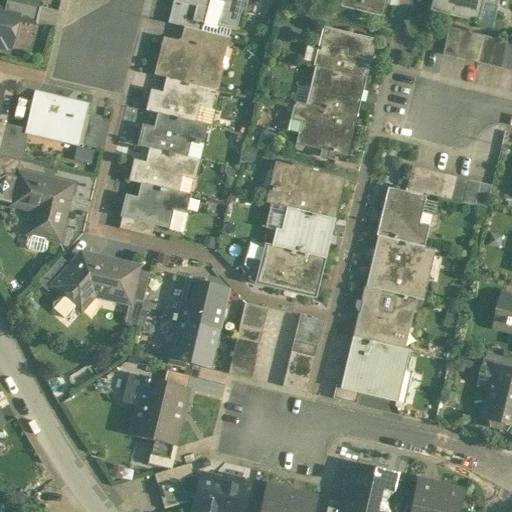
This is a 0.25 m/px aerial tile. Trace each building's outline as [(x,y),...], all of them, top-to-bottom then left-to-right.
[(5,0),(3,11),(0,9),(0,48),(1,49),(5,47),(10,48),(17,20),(36,25),(40,7),(9,0),(5,0)] [(173,0),(173,2),(195,7),(190,29),(218,36),(220,28),(236,32),(243,0),(173,0)] [(342,0),(341,8),(381,18),(385,0),(342,0)] [(434,0),(432,12),(480,24),(485,4),(498,7),(500,0),(434,0)] [(185,28),(190,29),(195,7),(173,2),(168,24),(185,28)] [(190,29),(185,28),(182,41),(220,50),(226,46),(228,38),(218,36),(190,29)] [(375,40),(323,28),(314,67),(315,67),(366,80),(375,40)] [(462,31),(451,28),(444,55),(456,58),(462,31)] [(474,34),(462,31),(456,58),(468,61),(474,34)] [(486,37),(474,34),(468,61),(479,63),(486,37)] [(486,37),(479,63),(491,66),(497,39),(486,37)] [(509,42),(497,39),(491,66),(503,69),(509,42)] [(220,50),(182,41),(177,44),(164,41),(156,76),(170,80),(215,91),(220,71),(216,64),(219,50),(220,50)] [(511,42),(509,42),(503,69),(511,71),(511,42)] [(366,80),(315,67),(309,93),(314,94),(312,106),(306,105),(306,106),(356,118),(366,80)] [(215,91),(170,80),(166,96),(151,92),(147,112),(161,115),(195,123),(195,122),(199,107),(211,110),(215,91)] [(85,106),(36,95),(27,133),(76,145),(85,106)] [(306,106),(305,106),(296,145),(347,157),(356,118),(306,106)] [(195,123),(161,115),(157,131),(143,127),(138,147),(152,150),(153,150),(187,158),(187,157),(190,142),(194,143),(194,144),(197,145),(198,143),(202,144),(207,125),(195,122),(195,123)] [(102,119),(88,116),(81,146),(95,149),(102,119)] [(0,149),(0,155),(21,161),(26,138),(23,138),(25,129),(6,124),(0,149)] [(187,158),(153,150),(152,150),(149,166),(135,162),(130,182),(144,185),(178,193),(178,192),(182,177),(194,180),(198,160),(187,157),(187,158)] [(21,161),(0,155),(0,179),(6,176),(16,178),(18,173),(18,172),(21,161)] [(342,180),(276,165),(267,204),(288,209),(332,220),(342,180)] [(435,172),(411,166),(406,190),(429,195),(435,172)] [(18,172),(18,173),(16,178),(6,176),(0,179),(0,198),(12,202),(13,199),(34,204),(26,235),(28,235),(26,246),(28,250),(42,253),(46,250),(48,240),(59,242),(72,186),(18,172)] [(446,175),(435,172),(429,195),(441,198),(446,175)] [(458,178),(446,175),(441,198),(453,201),(458,178)] [(470,181),(458,178),(453,201),(464,204),(470,181)] [(481,183),(470,181),(464,204),(476,207),(481,183)] [(178,193),(144,185),(140,201),(126,197),(122,216),(155,224),(170,228),(169,230),(181,233),(190,195),(178,192),(178,193)] [(423,198),(389,190),(377,237),(422,247),(427,227),(417,225),(423,198)] [(332,220),(288,209),(282,232),(277,231),(273,246),(323,258),(332,220)] [(155,224),(122,216),(119,229),(152,237),(155,224)] [(422,247),(377,237),(365,287),(416,299),(423,301),(435,250),(422,247)] [(273,246),(266,245),(256,284),(314,298),(323,259),(323,258),(273,246)] [(70,266),(51,287),(52,287),(61,295),(53,304),(53,309),(64,319),(69,318),(80,306),(92,291),(129,300),(130,300),(137,271),(138,267),(81,254),(70,266)] [(60,258),(38,284),(48,292),(52,287),(51,287),(70,266),(60,258)] [(149,274),(137,271),(130,300),(142,303),(149,274)] [(228,289),(188,279),(178,319),(218,329),(228,289)] [(416,299),(365,287),(353,338),(404,350),(416,299)] [(511,295),(503,294),(495,328),(511,332),(511,295)] [(130,300),(129,300),(125,323),(136,326),(142,303),(130,300)] [(268,309),(245,303),(242,315),(265,321),(268,309)] [(265,321),(242,315),(239,327),(262,332),(265,321)] [(323,322),(299,316),(296,328),(320,334),(323,322)] [(218,329),(178,319),(169,358),(209,368),(218,329)] [(262,332),(239,327),(236,338),(260,344),(262,332)] [(320,334),(296,328),(293,340),(317,346),(320,334)] [(260,344),(236,338),(233,350),(257,356),(260,344)] [(404,350),(353,338),(341,388),(403,403),(410,374),(403,372),(408,351),(404,350)] [(317,346),(293,340),(291,351),(314,357),(317,346)] [(257,356),(233,350),(231,362),(254,367),(257,356)] [(314,357),(291,351),(288,363),(311,369),(314,357)] [(511,358),(489,353),(486,364),(485,366),(497,369),(497,367),(511,370),(511,358)] [(254,367),(231,362),(228,373),(251,379),(254,367)] [(311,369),(288,363),(285,375),(308,380),(311,369)] [(511,370),(497,367),(497,369),(485,366),(486,364),(484,363),(482,369),(484,371),(481,385),(491,388),(484,418),(491,420),(508,424),(511,424),(511,370)] [(308,380),(285,375),(282,387),(306,392),(308,380)] [(187,388),(137,376),(130,406),(137,407),(130,436),(153,441),(173,446),(173,445),(187,388)] [(508,424),(491,420),(488,429),(506,434),(508,424)] [(173,446),(153,441),(148,464),(171,469),(177,446),(173,445),(173,446)] [(171,469),(166,471),(169,483),(181,480),(192,477),(189,464),(171,469)] [(384,511),(392,479),(353,470),(344,504),(342,511),(384,511)] [(181,480),(169,483),(166,471),(154,475),(164,509),(187,502),(181,480)] [(234,511),(241,484),(201,474),(191,511),(234,511)] [(460,511),(465,492),(418,481),(410,511),(460,511)] [(314,511),(318,497),(266,485),(260,511),(314,511)] [(342,511),(344,504),(329,501),(326,511),(342,511)]
